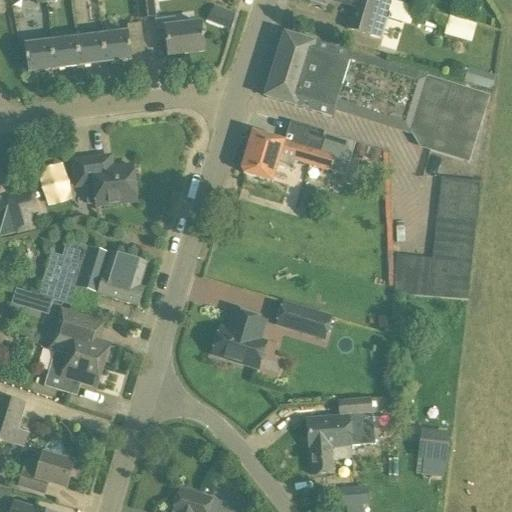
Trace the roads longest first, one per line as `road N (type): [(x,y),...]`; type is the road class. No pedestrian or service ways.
road 1 (tertiary): [(144,395),(233,94)]
road 2 (residential): [(0,122),(233,94)]
road 3 (residential): [(287,511),(205,418),(144,395)]
road 4 (tertiary): [(109,511),(144,395)]
